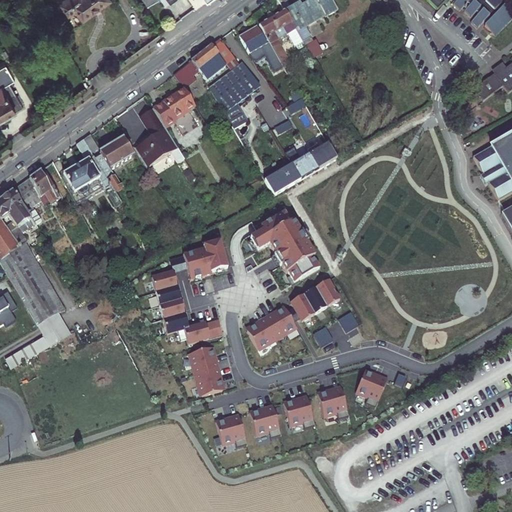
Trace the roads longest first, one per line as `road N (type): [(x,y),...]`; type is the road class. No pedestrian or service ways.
road 1 (secondary): [(0,177),(243,0)]
road 2 (residential): [(511,323),(440,367),(370,352),(264,382)]
road 3 (residential): [(511,258),(463,189),(440,111)]
road 4 (residential): [(264,382),(245,371),(233,332),(236,250)]
road 5 (residential): [(461,81),(481,66),(406,0)]
